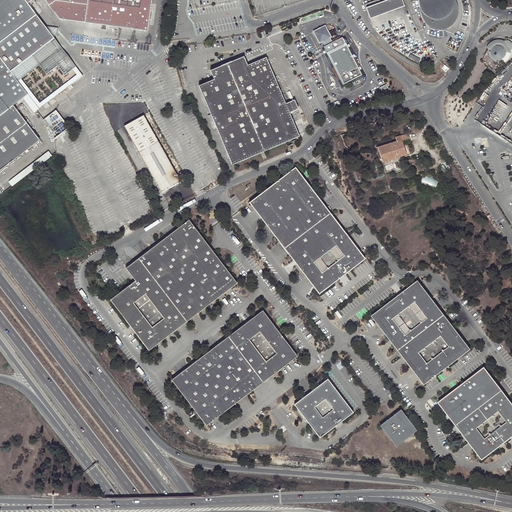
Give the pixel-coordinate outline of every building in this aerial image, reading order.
[(0,0),(0,170),(40,141),(13,105),(23,98),(28,94),(17,79),(10,70),(53,37),(52,36),(48,30),(44,25),(28,3),(31,0),(45,0),(52,9),(59,19),(148,29),(151,0),(0,0)] [(387,0),(368,7),(372,19),(405,6),(402,0),(387,0)] [(418,0),(419,4),(422,17),(425,23),(430,27),(435,29),(440,29),(447,28),(454,23),(457,18),(458,12),(458,6),(455,0),(418,0)] [(57,27),(44,25),(48,30),(52,36),(56,33),(57,30),(57,27)] [(330,37),(325,26),(314,32),(320,43),(330,37)] [(10,70),(17,79),(20,77),(38,64),(45,74),(57,65),(64,75),(72,68),(75,66),(53,37),(10,70)] [(345,43),(362,77),(364,75),(348,42),(345,43)] [(345,43),(326,53),(343,86),(352,82),(354,86),(357,85),(355,80),(362,77),(345,43)] [(494,46),(492,49),(491,53),(492,55),(493,58),(496,59),(499,60),(502,59),(504,58),(506,54),(506,51),(505,47),(502,45),(498,44),(494,46)] [(198,86),(210,113),(213,122),(230,163),(258,152),(261,150),(298,135),(265,57),(248,64),(244,55),(210,69),(214,79),(198,86)] [(39,101),(20,77),(17,79),(28,94),(23,98),(33,112),(82,75),(75,66),(72,68),(76,73),(39,101)] [(338,101),(332,104),(335,110),(341,107),(338,101)] [(143,114),(124,125),(161,191),(162,192),(180,181),(180,180),(143,114)] [(378,147),(382,162),(398,157),(407,154),(403,144),(411,141),(408,134),(401,136),(398,137),(396,138),(397,141),(394,142),(378,147)] [(320,294),(366,259),(296,168),(250,203),(320,294)] [(25,169),(8,181),(12,186),(28,173),(25,169)] [(125,268),(134,280),(110,299),(148,350),(237,283),(189,220),(125,268)] [(471,350),(419,282),(372,316),(425,385),(471,350)] [(298,356),(263,310),(171,380),(206,426),(298,356)] [(511,438),(511,403),(485,368),(439,403),(483,460),(511,438)] [(354,413),(329,379),(295,405),(321,438),(354,413)] [(418,431),(401,410),(380,426),(396,447),(418,431)]
